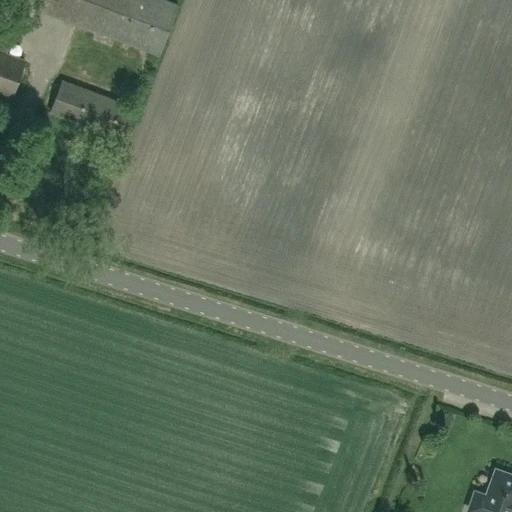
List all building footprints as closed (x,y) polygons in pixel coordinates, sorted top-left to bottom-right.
[(52,17),(159,57),(180,4),(169,0),(13,0),(53,15),(52,17)] [(0,89),(1,90),(14,94),(26,60),(8,54),(14,37),(0,31),(0,89)] [(74,45),(70,64),(101,70),(105,52),(74,45)] [(128,141),(140,109),(63,80),(51,112),(128,141)] [(492,493),(491,497),(475,492),(469,510),(474,511),(511,511),(511,475),(503,472),(493,477),(489,488),(492,493)]
